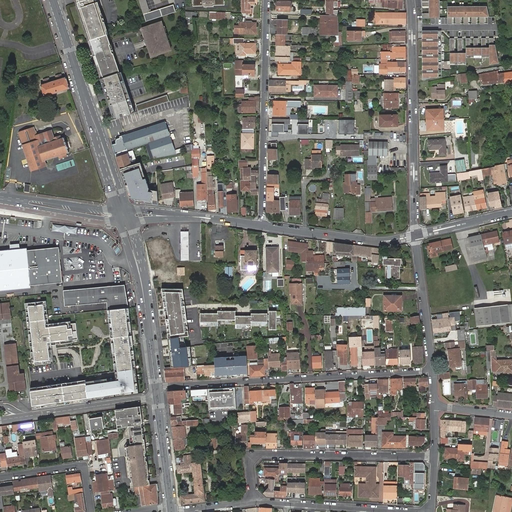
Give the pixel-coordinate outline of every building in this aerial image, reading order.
[(76,0),(77,3),(79,8),(90,40),(91,40),(107,34),(109,33),(105,22),(97,0),(76,0)] [(146,0),(139,0),(144,13),(150,11),(146,0)] [(241,0),(241,13),(251,14),(251,10),(250,10),(250,5),(255,5),(254,0),(241,0)] [(277,1),(277,11),(293,12),(293,7),(290,7),(290,2),(277,1)] [(403,10),(403,2),(388,1),(388,3),(387,8),(403,10)] [(440,10),(440,1),(422,2),(422,6),(429,6),(429,10),(440,10)] [(329,2),(327,2),(327,16),(334,16),(334,11),(334,6),(338,6),(338,2),(337,2),(329,2)] [(150,11),(144,13),(146,21),(176,11),(175,8),(174,3),(150,11)] [(452,24),(452,17),(456,17),(456,6),(448,6),(448,24),(452,24)] [(464,6),(456,6),(456,17),(456,24),(460,24),(460,17),(464,17),(464,6)] [(472,6),(464,6),(464,17),(464,24),(469,24),(469,17),(472,17),(472,6)] [(480,6),(472,6),(472,17),(472,24),(477,24),(477,17),(480,17),(480,6)] [(487,6),(480,6),(480,17),(480,24),(485,24),(485,17),(490,17),(487,6)] [(79,8),(78,9),(88,40),(90,40),(79,8)] [(440,18),(440,10),(429,10),(429,13),(422,13),(422,18),(440,18)] [(376,24),(405,24),(406,17),(405,13),(376,14),(376,24)] [(339,37),(339,28),(339,17),(324,16),(323,36),(334,37),(339,37)] [(278,23),(277,34),(287,34),(287,19),(279,19),(278,23)] [(162,21),(142,28),(152,56),(171,49),(162,21)] [(245,23),(239,23),(239,27),(234,27),(234,34),(255,34),(255,23),(245,23)] [(441,31),(422,31),(422,34),(424,34),(424,36),(422,40),(422,80),(442,76),(441,31)] [(348,41),(361,42),(361,37),(365,37),(365,32),(348,32),(348,41)] [(388,32),(388,41),(392,41),(405,41),(405,32),(388,32)] [(92,45),(90,46),(95,59),(101,79),(102,79),(120,72),(114,53),(107,34),(91,40),(92,45)] [(292,41),(292,35),(287,34),(277,34),(276,34),(276,45),(289,46),(290,46),(290,43),(285,42),(285,41),(292,41)] [(243,38),(233,38),(233,39),(233,43),(239,43),(239,55),(245,55),(245,53),(255,52),(255,43),(243,43),(243,38)] [(462,38),(458,38),(458,53),(458,65),(466,65),(466,58),(466,53),(462,53),(462,38)] [(494,38),(490,38),(490,47),(490,58),(490,65),(500,63),(496,45),(494,45),(494,38)] [(454,39),(450,39),(450,65),(458,65),(458,53),(454,53),(454,39)] [(387,47),(387,44),(382,44),(382,52),(387,52),(388,59),(393,59),(393,57),(396,57),(396,59),(404,59),(403,57),(405,57),(405,47),(399,47),(392,47),(387,47)] [(276,52),(276,61),(280,61),(295,61),(295,59),(292,59),(292,56),(289,56),(289,52),(276,52)] [(387,62),(387,59),(380,59),(380,64),(379,64),(379,75),(393,74),(393,72),(405,71),(405,62),(387,62)] [(236,64),(235,64),(235,75),(240,75),(240,68),(243,68),(243,75),(254,75),(254,65),(242,65),(242,61),(236,61),(236,64)] [(295,61),(280,61),(279,66),(279,65),(279,71),(286,71),(286,74),(299,74),(299,61),(295,61)] [(108,96),(111,105),(130,99),(127,90),(121,72),(120,72),(102,79),(108,96)] [(128,90),(122,72),(121,72),(127,90),(130,99),(131,99),(128,90)] [(462,82),(468,82),(467,72),(458,73),(458,80),(462,80),(462,82)] [(497,72),(492,73),(493,84),(504,82),(504,79),(506,79),(505,73),(498,74),(497,72)] [(70,89),(65,73),(40,82),(41,85),(44,97),(70,89)] [(493,84),(492,73),(480,74),(480,77),(482,76),(482,80),(483,85),(493,84)] [(351,76),(351,80),(352,84),(360,84),(359,76),(358,76),(351,76)] [(385,80),(385,91),(388,91),(395,91),(395,87),(406,87),(406,78),(394,78),(394,80),(385,80)] [(101,79),(107,96),(110,105),(111,105),(108,96),(102,79),(101,79)] [(299,84),(299,80),(295,80),(289,81),(270,80),(269,92),(285,92),(285,85),(299,85),(299,84)] [(351,80),(346,80),(346,102),(354,102),(354,99),(353,96),(353,91),(352,90),(352,84),(351,80)] [(318,96),(318,97),(337,97),(337,86),(314,86),(314,96),(318,96)] [(444,87),(439,87),(431,88),(432,98),(445,98),(444,87)] [(236,90),(236,97),(244,97),(243,89),(236,90)] [(396,104),(399,103),(398,98),(401,98),(401,94),(384,94),(384,108),(396,107),(396,104)] [(136,105),(138,110),(169,100),(167,95),(136,105)] [(462,97),(453,96),(453,105),(462,105),(462,97)] [(255,101),(259,101),(259,97),(255,97),(248,97),(249,101),(241,101),(241,104),(239,104),(239,112),(256,112),(255,101)] [(111,105),(116,119),(134,113),(130,99),(111,105)] [(286,115),(286,101),(274,101),(274,115),(286,115)] [(426,120),(443,119),(442,110),(426,110),(426,120)] [(380,127),(397,126),(397,115),(380,115),(380,127)] [(255,128),(255,117),(250,117),(250,118),(243,118),(243,128),(250,128),(255,128)] [(290,120),(272,119),(272,132),(279,132),(284,132),(284,124),(290,124),(290,120)] [(443,130),(443,119),(426,120),(426,130),(443,130)] [(309,120),(298,120),(298,134),(309,134),(309,120)] [(355,120),(339,120),(339,134),(355,134),(355,120)] [(166,122),(126,135),(126,134),(120,136),(121,138),(118,139),(117,140),(117,142),(117,143),(113,144),(116,154),(126,150),(146,144),(149,143),(153,158),(154,159),(156,158),(176,154),(166,122)] [(18,132),(31,169),(44,164),(43,162),(70,152),(63,133),(55,136),(52,128),(37,134),(35,129),(34,130),(33,127),(18,132)] [(242,129),(242,134),(242,148),(251,148),(251,142),(253,143),(253,134),(253,129),(242,129)] [(428,149),(439,149),(440,155),(445,155),(445,140),(428,141),(428,149)] [(369,151),(364,151),(364,155),(369,155),(369,161),(364,161),(364,165),(368,165),(368,180),(377,180),(377,163),(379,163),(379,160),(377,161),(377,157),(388,157),(388,143),(369,143),(369,151)] [(359,145),(341,145),(341,155),(346,155),(349,155),(359,155),(359,145)] [(116,154),(121,169),(132,165),(130,161),(132,160),(132,158),(129,158),(126,150),(116,154)] [(306,159),(307,168),(311,169),(311,167),(315,167),(322,167),(322,155),(313,155),(313,159),(306,159)] [(56,165),(58,171),(75,165),(73,159),(56,165)] [(465,159),(455,161),(457,173),(466,171),(465,159)] [(249,160),(238,160),(238,168),(242,168),(242,165),(249,165),(249,160)] [(132,165),(121,169),(130,197),(136,202),(159,205),(157,190),(147,188),(142,172),(138,163),(132,165)] [(505,182),(503,164),(495,166),(495,167),(490,168),(491,175),(496,175),(498,183),(505,182)] [(440,173),(430,174),(430,183),(447,182),(446,167),(440,167),(440,173)] [(249,168),(244,168),(244,179),(250,179),(250,190),(250,195),(258,195),(258,189),(256,189),(255,176),(258,176),(258,170),(251,170),(251,168),(249,168)] [(490,168),(481,170),(483,178),(491,176),(491,175),(490,168)] [(483,178),(481,170),(469,172),(470,177),(478,176),(479,181),(483,181),(483,178)] [(207,172),(202,173),(202,174),(202,189),(198,189),(198,200),(198,201),(208,200),(207,172)] [(211,172),(207,172),(208,200),(209,210),(215,210),(215,195),(213,195),(212,191),(215,191),(215,185),(213,185),(212,176),(212,177),(211,172)] [(346,184),(346,192),(355,192),(355,194),(360,194),(360,185),(356,185),(356,174),(346,174),(346,182),(347,182),(347,184),(346,184)] [(244,179),(244,180),(241,180),(241,191),(250,190),(250,179),(244,179)] [(173,196),(172,194),(172,190),(172,188),(173,188),(173,185),(171,186),(171,183),(160,184),(162,197),(173,196)] [(223,183),(217,184),(218,208),(224,208),(224,207),(227,206),(226,196),(224,196),(223,183)] [(372,212),(393,211),(392,197),(370,198),(370,193),(369,188),(365,188),(366,223),(372,223),(372,212)] [(179,189),(175,189),(176,198),(180,197),(180,206),(192,206),(191,192),(179,192),(179,189)] [(426,191),(420,192),(420,209),(442,207),(442,200),(446,200),(445,190),(436,191),(436,194),(430,194),(426,195),(426,191)] [(486,207),(483,190),(473,191),(473,193),(476,209),(486,207)] [(498,191),(488,193),(490,206),(495,205),(496,209),(502,207),(498,191)] [(473,193),(463,194),(466,211),(476,209),(473,193)] [(317,200),(315,215),(323,216),(327,217),(330,194),(323,194),(322,200),(317,200)] [(237,200),(236,200),(236,195),(229,195),(226,195),(226,196),(227,206),(227,212),(238,212),(237,200)] [(450,197),(453,214),(464,212),(461,195),(450,197)] [(301,200),(289,201),(290,216),(301,215),(301,200)] [(267,212),(281,212),(281,210),(280,201),(274,201),(268,201),(267,212)] [(344,219),(344,209),(335,209),(334,219),(344,219)] [(52,230),(77,232),(77,226),(53,224),(52,230)] [(504,245),(505,250),(511,248),(511,230),(503,233),(505,245),(504,245)] [(487,244),(492,243),(499,241),(497,231),(468,238),(474,262),(487,259),(485,253),(489,252),(487,247),(487,244)] [(437,253),(453,249),(451,239),(430,244),(432,252),(437,251),(437,253)] [(307,271),(314,271),(314,262),(314,256),(314,251),(309,251),(308,244),(288,241),(288,250),(302,252),(303,262),(307,261),(307,271)] [(356,245),(334,242),(334,248),(334,254),(338,254),(338,256),(349,257),(349,255),(352,255),(352,262),(357,262),(357,261),(357,258),(357,256),(356,256),(356,245)] [(369,247),(356,245),(356,256),(357,256),(368,256),(368,258),(372,259),(372,253),(369,252),(369,247)] [(223,246),(215,246),(216,258),(223,257),(223,246)] [(279,272),(278,248),(271,249),(271,247),(266,247),(267,272),(279,272)] [(380,249),(369,247),(369,252),(372,253),(372,259),(372,262),(378,262),(380,249)] [(10,250),(0,250),(0,290),(31,288),(30,283),(62,280),(61,271),(60,258),(59,249),(27,253),(27,248),(19,249),(10,250)] [(241,251),(241,270),(256,270),(256,251),(241,251)] [(401,258),(383,258),(383,265),(387,265),(391,265),(390,279),(400,279),(400,271),(398,271),(398,270),(398,266),(400,266),(401,266),(401,258)] [(314,262),(314,271),(314,273),(319,273),(318,268),(324,268),(324,261),(314,262)] [(348,268),(335,269),(336,284),(349,284),(348,268)] [(293,294),(292,294),(292,304),(299,304),(302,304),(302,284),(293,284),(293,294)] [(107,304),(108,310),(129,308),(126,286),(64,292),(65,308),(107,304)] [(183,290),(162,289),(168,339),(189,337),(185,307),(183,290)] [(506,289),(495,289),(495,299),(507,299),(506,289)] [(389,309),(398,309),(398,302),(401,302),(401,296),(384,296),(384,311),(389,311),(389,309)] [(46,301),(25,304),(32,365),(53,362),(51,344),(78,341),(75,320),(48,323),(46,301)] [(9,303),(0,304),(2,319),(11,318),(10,311),(9,308),(9,303)] [(476,327),(509,323),(508,306),(475,309),(476,327)] [(129,308),(108,310),(115,372),(115,371),(117,381),(108,382),(108,378),(86,381),(86,380),(76,381),(30,388),(31,398),(33,409),(79,402),(139,394),(129,308)] [(336,308),(335,316),(340,316),(348,316),(361,316),(366,316),(366,308),(336,308)] [(227,311),(218,311),(218,314),(218,320),(227,320),(227,311)] [(235,311),(227,311),(227,320),(235,320),(235,316),(235,311)] [(448,313),(436,314),(437,319),(433,319),(435,333),(456,330),(455,321),(460,320),(459,311),(449,312),(450,317),(448,317),(448,313)] [(209,313),(200,313),(200,323),(209,323),(209,313)] [(218,314),(209,313),(209,323),(218,323),(218,320),(218,314)] [(259,314),(251,314),(251,316),(251,322),(252,323),(259,323),(259,314)] [(244,316),(235,316),(235,320),(235,325),(243,325),(244,316)] [(251,316),(244,316),(243,325),(252,325),(252,323),(251,322),(251,316)] [(364,318),(364,327),(373,327),(373,318),(364,318)] [(168,339),(171,368),(184,367),(193,367),(189,337),(168,339)] [(454,342),(446,343),(447,349),(448,349),(450,360),(451,360),(451,367),(461,365),(459,349),(466,349),(465,341),(458,342),(458,347),(454,348),(454,342)] [(412,343),(412,348),(413,364),(422,363),(422,347),(413,348),(413,346),(414,346),(414,342),(412,343)] [(379,343),(374,343),(374,344),(374,347),(375,352),(375,365),(385,365),(385,355),(380,355),(380,352),(379,352),(379,349),(379,343)] [(4,345),(9,382),(25,380),(24,373),(19,374),(16,344),(4,345)] [(257,346),(247,347),(247,356),(247,360),(258,359),(257,346)] [(340,357),(340,360),(340,365),(341,365),(347,365),(347,350),(346,350),(344,350),(343,346),(337,346),(337,347),(337,352),(337,356),(337,357),(340,357)] [(397,350),(386,350),(386,365),(398,364),(397,350)] [(271,351),(268,352),(268,359),(269,360),(269,367),(281,367),(280,354),(275,355),(272,355),(271,351)] [(410,351),(400,351),(400,364),(410,364),(410,351)] [(335,356),(335,352),(325,353),(325,368),(332,368),(332,356),(335,356)] [(365,353),(362,353),(363,366),(375,365),(375,352),(365,353)] [(300,353),(287,353),(287,362),(288,368),(292,368),(292,369),(301,369),(300,353)] [(247,356),(214,358),(215,366),(215,372),(215,379),(248,377),(247,360),(247,356)] [(312,357),(313,368),(322,367),(321,357),(318,357),(312,357)] [(491,358),(492,372),(504,371),(504,373),(511,372),(511,360),(496,361),(496,358),(491,358)] [(264,363),(258,363),(257,363),(257,366),(260,366),(261,376),(265,376),(265,373),(265,370),(269,370),(269,367),(269,360),(264,360),(264,363)] [(199,366),(199,372),(205,372),(205,376),(211,375),(211,372),(215,372),(215,366),(200,366),(199,366)] [(250,366),(251,377),(261,376),(260,366),(257,366),(250,366)] [(167,381),(185,380),(184,367),(171,368),(165,368),(167,381)] [(439,373),(440,381),(450,380),(449,372),(439,373)] [(391,394),(395,394),(395,389),(401,389),(401,379),(391,380),(391,394)] [(416,387),(416,379),(404,379),(404,388),(411,387),(411,394),(416,394),(416,387)] [(419,392),(427,391),(428,391),(429,387),(428,379),(418,379),(419,392)] [(25,380),(9,382),(10,391),(26,389),(25,380)] [(378,381),(378,392),(381,392),(388,392),(388,380),(378,381)] [(468,384),(468,390),(477,390),(477,399),(487,398),(486,380),(468,381),(468,384)] [(290,384),(290,395),(290,403),(293,403),(293,400),(302,400),(303,390),(301,390),(294,390),(293,384),(290,384)] [(464,400),(468,399),(468,390),(468,384),(455,385),(455,397),(459,397),(464,397),(464,399),(464,400)] [(377,395),(377,385),(365,385),(364,399),(369,399),(369,398),(369,395),(377,395)] [(235,387),(208,388),(209,410),(236,408),(235,387)] [(315,400),(315,390),(315,388),(306,388),(306,403),(310,403),(310,400),(315,400)] [(168,391),(170,405),(184,404),(187,404),(186,390),(168,391)] [(263,391),(264,402),(270,402),(270,400),(276,399),(275,390),(263,391)] [(346,402),(346,392),(339,393),(328,393),(325,393),(325,390),(315,390),(315,400),(315,403),(315,407),(324,407),(324,403),(340,402),(346,402)] [(261,402),(264,402),(263,391),(251,392),(251,405),(253,405),(253,401),(261,401),(261,402)] [(497,398),(493,398),(493,407),(495,407),(511,408),(511,401),(511,394),(498,393),(497,398)] [(187,404),(184,404),(184,405),(174,405),(175,414),(183,414),(182,408),(185,408),(185,407),(191,406),(191,403),(190,403),(187,404)] [(346,417),(349,417),(349,416),(355,416),(355,414),(357,414),(357,416),(362,416),(362,403),(352,403),(352,411),(349,411),(349,409),(346,409),(346,417)] [(135,482),(135,487),(149,485),(149,480),(148,475),(144,442),(145,442),(144,438),(143,438),(141,422),(142,422),(140,406),(115,409),(117,427),(127,426),(129,441),(135,482)] [(277,415),(278,421),(285,420),(291,420),(291,417),(290,417),(289,407),(280,408),(280,415),(277,415)] [(242,423),(248,423),(251,422),(250,412),(238,412),(238,420),(242,420),(242,423)] [(250,412),(251,422),(258,422),(258,420),(256,420),(255,412),(250,412)] [(70,421),(69,416),(56,418),(57,423),(57,424),(64,423),(64,425),(70,423),(70,421)] [(102,416),(89,418),(91,430),(103,428),(102,416)] [(180,417),(171,418),(172,427),(185,426),(197,426),(197,420),(181,422),(180,417)] [(372,436),(365,436),(365,446),(377,446),(377,435),(377,424),(378,417),(372,417),(372,424),(372,436)] [(424,420),(424,419),(418,418),(417,418),(416,418),(413,418),(410,418),(410,420),(416,420),(416,422),(416,428),(416,429),(425,429),(426,420),(424,420)] [(487,432),(487,423),(489,423),(489,419),(476,418),(474,431),(487,432)] [(291,420),(285,420),(284,423),(284,432),(289,432),(289,424),(297,424),(297,423),(302,423),(302,420),(297,420),(297,419),(295,420),(291,420)] [(461,421),(441,420),(441,430),(448,431),(465,432),(466,422),(461,422),(461,421)] [(21,429),(20,423),(11,425),(12,431),(21,430),(21,429)] [(236,443),(247,443),(247,435),(248,435),(248,425),(241,425),(241,434),(236,434),(236,443)] [(185,426),(172,427),(174,438),(186,437),(185,426)] [(321,430),(318,433),(315,433),(315,443),(318,443),(318,444),(325,444),(325,443),(325,432),(325,430),(321,430)] [(262,443),(266,443),(266,433),(256,432),(256,435),(251,435),(251,442),(256,442),(262,442),(262,443)] [(336,432),(325,432),(325,443),(329,443),(329,444),(336,444),(336,443),(336,432)] [(346,432),(336,432),(336,443),(339,443),(339,444),(346,444),(346,432)] [(363,432),(346,432),(346,446),(362,446),(363,432)] [(266,443),(266,448),(276,448),(277,434),(266,433),(266,443)] [(302,433),(298,433),(298,436),(293,436),(293,434),(291,434),(291,444),(301,445),(302,433)] [(381,444),(404,445),(404,438),(391,437),(391,433),(381,433),(381,444)] [(304,449),(314,449),(314,436),(304,436),(304,449)] [(43,451),(50,450),(48,437),(41,438),(43,451)] [(76,439),(78,456),(87,454),(85,437),(81,438),(76,439)] [(100,453),(111,451),(109,439),(98,440),(100,453)] [(184,439),(174,441),(175,450),(185,449),(184,439)] [(505,454),(506,449),(507,442),(503,442),(499,460),(507,462),(508,455),(505,454)] [(25,455),(25,457),(37,456),(36,445),(24,446),(25,455)] [(464,453),(471,453),(472,445),(459,445),(459,450),(446,449),(445,458),(459,459),(459,462),(463,462),(464,453)] [(61,448),(62,458),(73,457),(71,446),(64,447),(61,448)] [(497,460),(498,449),(490,448),(489,453),(490,453),(489,460),(488,460),(487,468),(493,468),(493,467),(491,467),(492,460),(497,460)] [(8,466),(26,463),(25,457),(25,455),(21,456),(9,458),(9,455),(8,453),(6,453),(6,454),(8,465),(8,466)] [(181,504),(205,502),(200,462),(194,463),(193,455),(184,456),(184,458),(185,462),(181,462),(181,465),(177,465),(178,473),(193,471),(196,494),(180,495),(181,504)] [(288,464),(279,463),(279,474),(287,475),(287,473),(288,464)] [(410,484),(413,484),(414,463),(410,463),(410,466),(399,466),(399,476),(405,476),(405,480),(410,479),(410,483),(410,484)] [(419,463),(415,463),(415,471),(414,489),(424,489),(425,473),(417,472),(417,471),(418,471),(419,463)] [(306,473),(306,464),(288,464),(287,473),(306,473)] [(265,466),(265,475),(270,475),(273,475),(278,475),(278,466),(265,466)] [(355,468),(355,477),(366,477),(366,485),(359,485),(359,497),(370,498),(370,497),(373,497),(373,496),(379,496),(379,485),(376,485),(376,468),(355,468)] [(67,483),(81,481),(80,473),(66,475),(67,483)] [(108,491),(110,490),(108,480),(107,473),(96,475),(98,485),(93,485),(94,493),(99,492),(108,491)] [(38,487),(39,490),(41,489),(41,487),(49,486),(49,488),(50,494),(53,493),(52,481),(51,475),(37,477),(38,487)] [(457,475),(457,487),(468,488),(469,476),(457,475)] [(37,477),(12,480),(12,485),(13,491),(38,487),(37,477)] [(322,485),(324,485),(324,482),(320,482),(312,482),(312,479),(310,478),(309,494),(322,494),(322,485)] [(275,480),(266,479),(266,483),(269,483),(269,488),(264,493),(267,496),(273,496),(274,491),(275,480)] [(324,485),(324,495),(336,496),(336,481),(324,480),(324,482),(324,485)] [(384,486),(384,499),(389,499),(392,499),(397,499),(398,487),(398,482),(384,482),(384,486)] [(296,493),(296,483),(287,483),(287,492),(296,493)] [(305,483),(296,483),(296,493),(305,494),(305,483)] [(159,503),(157,484),(149,485),(135,487),(132,487),(133,491),(136,490),(137,494),(141,493),(142,506),(159,503)] [(351,496),(352,488),(349,488),(349,484),(342,484),(342,487),(340,487),(340,495),(343,495),(343,497),(347,497),(347,495),(351,496)] [(12,485),(0,486),(0,510),(4,510),(1,495),(14,494),(13,491),(12,485)] [(286,486),(281,486),(281,491),(274,491),(273,496),(286,497),(286,486)] [(76,511),(82,511),(86,511),(83,493),(79,493),(76,494),(77,499),(79,499),(79,502),(75,503),(76,511)] [(111,494),(101,495),(103,507),(113,506),(111,494)] [(505,511),(509,498),(497,495),(493,511),(505,511)] [(450,511),(463,511),(464,504),(453,503),(453,509),(452,511),(450,511)]
